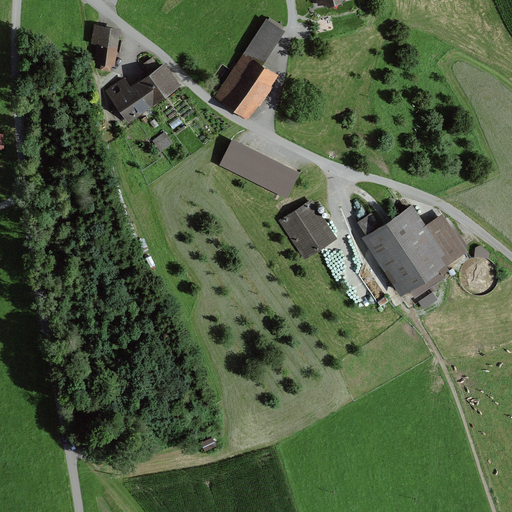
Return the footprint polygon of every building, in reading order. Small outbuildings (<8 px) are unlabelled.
[(285,28),(267,16),(214,96),(248,119),(279,72),(263,61),(285,28)] [(122,30),(98,27),(96,41),(101,42),(98,63),(116,66),(122,30)] [(128,78),(109,91),(129,120),(178,87),(165,68),(135,89),(128,78)] [(165,132),(153,140),(162,152),(174,144),(165,132)] [(300,168),(232,136),(219,164),(287,196),(300,168)] [(313,200),(281,221),(307,260),(339,239),(313,200)] [(417,206),(370,238),(407,292),(469,249),(446,216),(431,226),(417,206)] [(477,248),(476,258),(489,260),(491,250),(477,248)] [(469,256),(453,269),(473,293),(490,279),(477,263),(476,264),(469,256)] [(202,443),(205,452),(217,447),(214,438),(202,443)]
